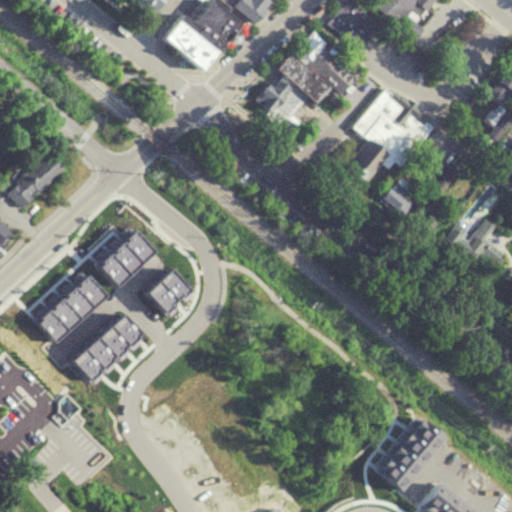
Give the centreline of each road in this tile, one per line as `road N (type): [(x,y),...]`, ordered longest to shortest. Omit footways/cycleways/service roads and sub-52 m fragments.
road 1 (residential): [(511,365),(237,150),(209,112),(77,0)]
road 2 (residential): [(185,511),(132,437),(123,406),(140,374),(207,309),(212,261),(194,234),(118,172)]
road 3 (tertiary): [(0,282),(308,0)]
road 4 (residential): [(0,71),(118,172)]
